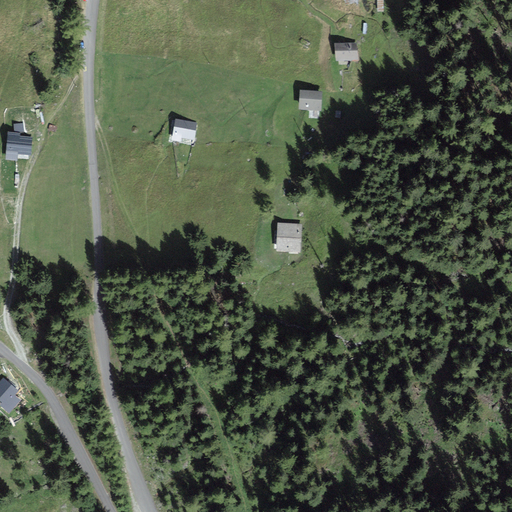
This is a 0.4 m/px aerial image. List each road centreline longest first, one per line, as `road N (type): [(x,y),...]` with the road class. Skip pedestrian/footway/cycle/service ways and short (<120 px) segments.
road 1 (unclassified): [(150,511),(129,460),(101,338),(88,70),(94,0)]
road 2 (track): [(27,170),(6,315),(19,366)]
road 3 (unclassified): [(0,352),(45,395),(110,511)]
